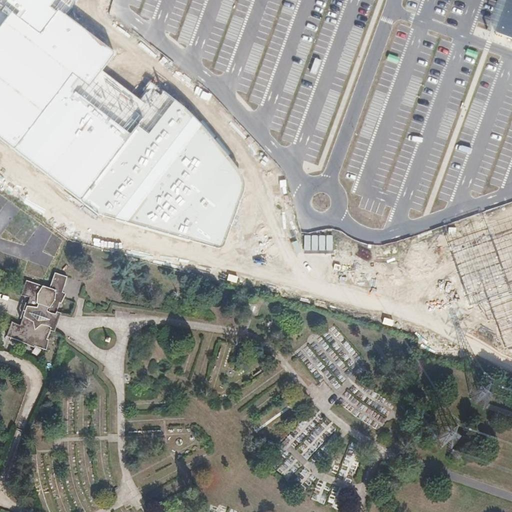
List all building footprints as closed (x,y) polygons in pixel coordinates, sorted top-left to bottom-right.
[(0,0),(0,140),(15,151),(80,201),(100,217),(167,235),(223,250),(246,193),(245,183),(244,176),(203,126),(174,100),(152,83),(146,92),(141,101),(102,71),(106,66),(116,53),(67,14),(78,0),(0,0)] [(508,0),(497,0),(487,30),(496,33),(508,0)] [(511,0),(508,0),(496,33),(511,39),(511,0)] [(511,216),(446,239),(470,307),(482,303),(488,320),(496,317),(506,346),(511,344),(511,216)] [(15,237),(19,233),(10,226),(12,224),(7,221),(3,227),(15,237)] [(27,297),(24,307),(35,309),(37,305),(45,309),(44,313),(46,313),(53,316),(57,305),(59,305),(63,296),(59,294),(65,277),(53,272),(48,287),(25,279),(20,294),(27,297)] [(48,328),(52,330),(53,323),(53,316),(46,313),(44,313),(45,309),(37,305),(35,309),(24,307),(23,311),(21,316),(31,322),(30,324),(34,326),(41,325),(44,326),(48,328)] [(31,322),(21,316),(18,325),(11,321),(5,336),(44,352),(46,342),(43,341),(46,334),(46,331),(51,333),(52,330),(48,328),(44,326),(41,325),(34,326),(30,324),(31,322)]
